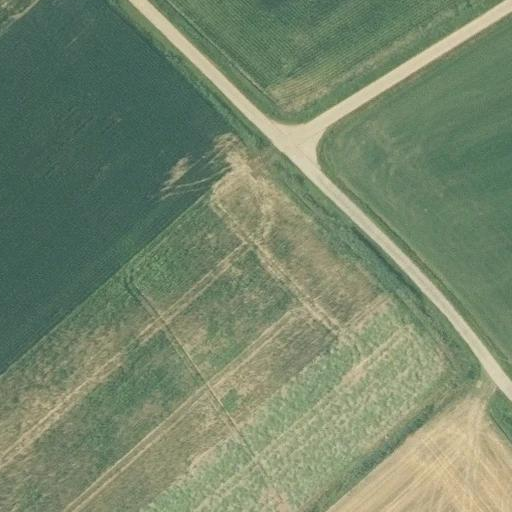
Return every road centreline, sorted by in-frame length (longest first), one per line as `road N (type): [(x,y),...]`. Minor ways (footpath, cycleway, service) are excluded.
road 1 (unclassified): [(511,393),(413,275),(289,152)]
road 2 (unclassified): [(289,152),(321,121),(511,3)]
road 3 (unclassified): [(289,152),(134,0)]
